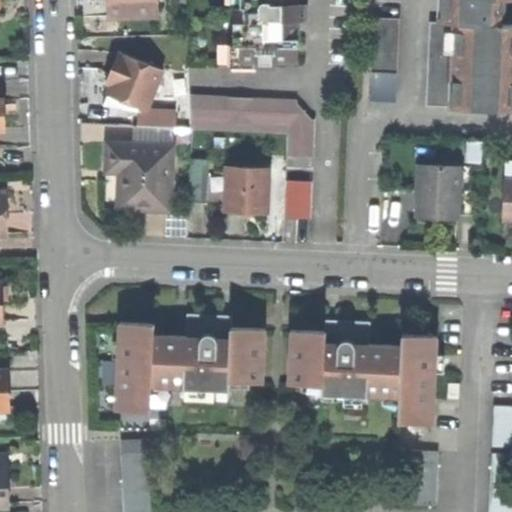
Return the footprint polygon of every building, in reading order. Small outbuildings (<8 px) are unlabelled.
[(157,0),(112,0),(113,10),(117,10),(154,8),(158,8),(157,0)] [(276,59),(298,60),(298,18),(306,17),(306,10),(306,2),(299,2),(299,0),(241,0),(241,7),(235,7),(234,43),(241,44),(241,60),(257,60),(257,65),(276,64),(276,59)] [(474,107),(511,108),(511,24),(497,24),(498,13),(502,13),(505,11),(507,6),(507,0),(442,0),(442,21),(430,21),(427,106),(474,107)] [(154,24),(154,8),(117,10),(117,25),(154,24)] [(372,73),(398,74),(401,18),(374,17),(372,73)] [(110,95),(148,110),(164,70),(126,55),(118,75),(114,86),(110,95)] [(108,83),(114,86),(118,75),(112,73),(110,78),(108,83)] [(192,130),(289,134),(314,135),(315,120),(311,119),(296,103),(296,101),(190,96),(192,130)] [(289,134),(288,157),(313,158),(314,135),(289,134)] [(469,161),(482,162),(483,141),(469,141),(469,161)] [(122,210),(172,212),(175,147),(110,144),(108,173),(113,173),(124,174),(122,210)] [(189,156),(190,199),(209,198),(208,156),(189,156)] [(288,157),(286,180),(312,182),(313,158),(288,157)] [(460,166),(420,164),(418,210),(458,212),(458,194),(460,166)] [(228,168),(226,211),(238,211),(249,212),(249,209),(267,210),(269,169),(228,168)] [(111,209),(122,210),(124,174),(113,173),(112,191),(111,209)] [(285,218),(311,219),(312,182),(286,180),(285,218)] [(511,220),(511,180),(505,181),(503,220),(511,220)] [(118,360),(116,411),(146,412),(147,388),(181,389),(181,395),(230,396),(230,382),(265,383),(266,329),(233,328),(233,332),(216,331),(217,317),(189,316),(189,337),(155,336),(155,325),(119,324),(118,341),(118,360)] [(225,317),(217,317),(216,331),(233,332),(233,328),(234,317),(225,317)] [(400,422),(435,423),(437,373),(437,354),(438,335),(403,334),(402,345),(369,344),(370,322),(341,321),(341,334),(324,334),(325,331),(291,330),(289,384),(323,386),(322,400),(368,402),(368,395),(400,396),(400,422)] [(325,321),(325,331),(324,334),(341,334),(341,321),(333,321),(325,321)] [(446,354),(437,354),(437,373),(445,373),(446,354)] [(0,374),(0,414),(12,414),(11,394),(10,374),(0,374)] [(511,407),(494,407),(493,447),(511,447),(511,407)] [(121,443),(122,457),(149,456),(149,443),(121,443)] [(412,448),(411,464),(438,464),(439,449),(412,448)] [(511,511),(511,454),(493,454),(489,511),(511,511)] [(122,457),(122,471),(150,470),(149,456),(122,457)] [(411,464),(411,477),(438,478),(438,464),(411,464)] [(0,508),(12,508),(10,486),(9,467),(0,467),(0,508)] [(122,471),(122,484),(150,483),(150,470),(122,471)] [(411,477),(410,491),(437,492),(438,478),(411,477)] [(122,484),(123,497),(150,496),(150,483),(122,484)] [(410,504),(437,505),(437,492),(410,491),(410,504)] [(123,497),(123,511),(151,511),(150,496),(123,497)]
